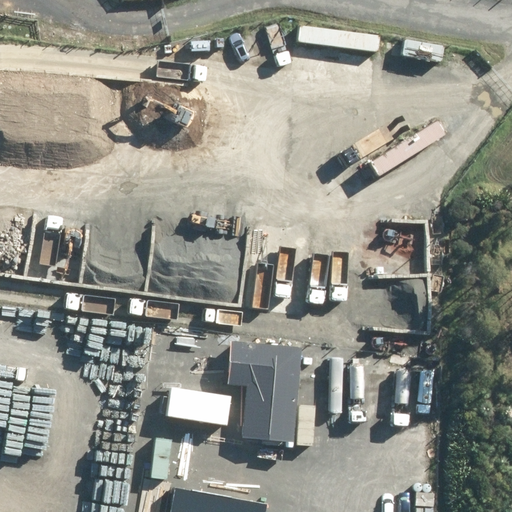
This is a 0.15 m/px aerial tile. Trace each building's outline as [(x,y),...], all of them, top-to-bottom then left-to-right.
[(30,60),(0,58),(0,80),(29,81),(30,60)] [(252,77),(196,80),(197,97),(253,95),(252,77)] [(453,83),(379,101),(387,137),(425,129),(421,112),(457,104),(453,83)] [(237,138),(236,178),(261,179),(263,111),(235,110),(234,138),(237,138)] [(338,110),(317,118),(328,147),(349,140),(338,110)] [(316,122),(296,126),(307,185),(327,182),(316,122)] [(376,135),(358,140),(367,169),(385,163),(376,135)] [(203,167),(157,164),(156,176),(148,176),(146,202),(199,206),(203,167)] [(52,238),(29,235),(23,274),(45,278),(52,238)] [(87,391),(0,365),(0,448),(64,468),(87,391)]
